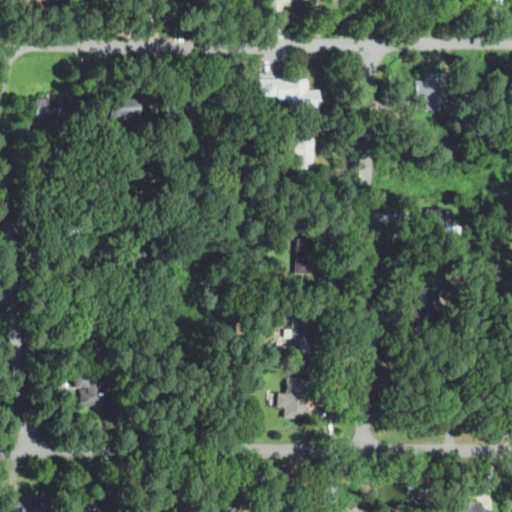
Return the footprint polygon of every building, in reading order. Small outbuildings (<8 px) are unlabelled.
[(443,110),(424,110),(424,104),(410,103),(410,81),(423,81),(423,73),(443,73),(443,110)] [(317,109),(286,108),(286,94),(278,94),(279,76),(289,76),(288,81),(309,81),(309,88),(307,88),(307,90),(318,90),(317,109)] [(162,115),(161,97),(193,95),(194,114),(162,115)] [(66,118),(64,118),(33,118),(33,98),(66,99),(66,118)] [(110,128),(109,99),(138,98),(139,115),(121,116),(122,127),(110,128)] [(311,170),(294,169),(294,158),(289,158),(290,149),(278,148),(279,137),(312,138),(311,170)] [(106,162),(102,157),(106,154),(110,158),(106,162)] [(445,238),(426,238),(426,209),(445,209),(445,238)] [(148,221),(147,213),(160,211),(161,219),(148,221)] [(130,260),(130,246),(131,246),(130,224),(152,223),(153,246),(150,246),(150,259),(130,260)] [(272,235),(271,225),(281,224),(283,234),(272,235)] [(249,241),(246,235),(251,233),(254,239),(249,241)] [(313,275),(292,273),(295,238),(315,240),(313,275)] [(85,343),(81,330),(83,329),(79,314),(77,314),(71,294),(95,287),(99,300),(96,301),(107,336),(85,343)] [(439,323),(409,321),(412,287),(438,289),(436,312),(440,312),(439,323)] [(311,355),(298,354),(299,347),(288,346),(288,345),(282,344),(283,331),(289,331),(290,317),(314,319),(311,355)] [(488,359),(477,358),(478,351),(489,351),(488,359)] [(80,406),(78,390),(87,389),(87,385),(72,387),(71,373),(88,371),(89,369),(93,369),(95,371),(103,370),(106,404),(80,406)] [(455,396),(419,394),(420,376),(449,377),(449,373),(456,374),(455,396)] [(304,420),(282,418),(283,407),(275,406),(276,393),(283,393),(284,377),(308,379),(304,420)] [(4,511),(4,498),(12,498),(12,493),(27,493),(27,498),(42,498),(42,511),(4,511)] [(76,511),(76,499),(98,500),(98,496),(103,496),(103,498),(112,498),(112,511),(76,511)] [(140,511),(143,499),(169,503),(177,504),(175,511),(140,511)] [(490,511),(456,511),(457,505),(463,505),(463,501),(471,502),(471,505),(483,505),(483,509),(491,509),(490,511)]
